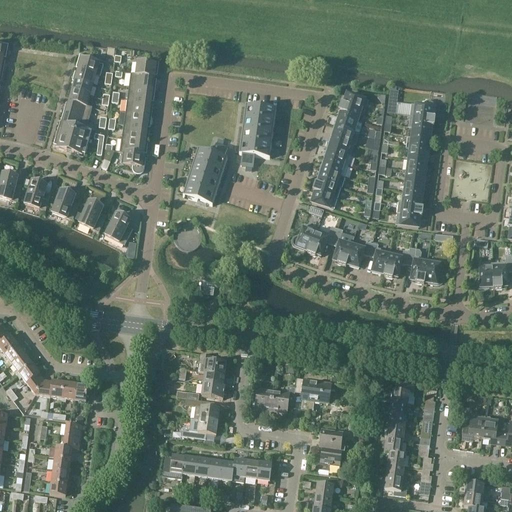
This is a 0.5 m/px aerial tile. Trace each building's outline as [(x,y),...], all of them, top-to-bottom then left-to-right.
[(80,67),(78,72),(95,76),(99,78),(103,66),(90,63),(91,59),(80,56),(77,66),(80,67)] [(136,75),(130,75),(153,78),(154,73),(157,74),(158,63),(147,62),(146,65),(138,64),(136,75)] [(92,87),(95,76),(78,72),(77,76),(74,76),(73,81),(92,87)] [(130,75),(129,88),(155,92),(156,83),(153,83),(153,78),(130,75)] [(75,83),(72,93),(89,97),(92,87),(73,81),(72,82),(75,83)] [(129,88),(127,101),(150,104),(150,100),(153,100),(155,92),(129,88)] [(92,109),(86,107),(89,97),(72,93),(70,103),(92,109)] [(341,106),(364,114),(368,102),(346,95),(343,106),(341,106)] [(381,105),(384,105),(385,97),(377,97),(377,100),(381,105)] [(149,109),(150,104),(127,101),(125,114),(151,118),(152,109),(149,109)] [(65,107),(63,114),(89,121),(92,109),(70,103),(68,107),(65,107)] [(433,105),(432,104),(431,103),(430,103),(429,103),(428,103),(427,103),(426,104),(425,104),(425,105),(424,106),(424,107),(423,107),(411,106),(410,118),(432,121),(434,109),(434,108),(434,107),(434,106),(433,106),(433,105)] [(340,114),(339,117),(361,124),(364,114),(341,106),(339,113),(340,114)] [(239,154),(239,156),(241,157),(240,167),(253,169),(254,158),(269,160),(270,157),(276,112),(245,107),(243,121),(242,134),(240,147),(239,154)] [(86,132),(89,121),(63,114),(61,121),(64,122),(63,126),(60,125),(91,134),(91,133),(86,132)] [(150,126),(151,118),(125,114),(123,127),(146,131),(147,126),(150,126)] [(361,125),(361,124),(339,117),(338,121),(336,120),(334,128),(358,136),(362,125),(361,125)] [(408,129),(412,129),(431,132),(431,128),(433,128),(434,121),(432,121),(410,118),(409,128),(408,129)] [(85,156),(91,134),(60,125),(54,148),(57,149),(57,150),(73,154),(73,157),(78,159),(79,156),(81,157),(82,156),(85,156)] [(146,135),(146,131),(123,127),(121,141),(147,144),(149,136),(146,135)] [(359,136),(358,136),(334,128),(331,135),(333,135),(332,139),(354,146),(355,147),(359,136)] [(412,129),(411,140),(429,143),(431,132),(412,129)] [(96,157),(101,157),(104,138),(95,136),(94,140),(98,141),(96,157)] [(350,157),(354,146),(332,139),(331,143),(329,142),(327,149),(347,156),(350,157)] [(429,143),(411,140),(407,140),(405,150),(409,151),(428,153),(429,150),(431,150),(431,143),(429,143)] [(120,154),(123,154),(143,157),(143,152),(146,153),(147,144),(121,141),(120,154)] [(198,151),(182,198),(212,207),(227,161),(224,160),(227,149),(215,145),(212,156),(198,151)] [(343,167),(347,156),(327,149),(324,157),(326,157),(325,161),(343,167)] [(409,151),(408,161),(427,164),(428,153),(409,151)] [(114,153),(111,152),(105,152),(104,161),(110,164),(114,153)] [(132,170),(132,171),(132,172),(133,172),(133,173),(134,174),(135,175),(136,175),(137,176),(138,176),(139,176),(140,175),(141,175),(142,174),(143,173),(143,172),(144,172),(144,171),(145,162),(142,162),(143,157),(123,154),(121,166),(132,167),(132,170)] [(322,164),(320,171),(339,177),(343,167),(325,161),(324,164),(322,164)] [(408,161),(406,172),(425,175),(427,164),(408,161)] [(319,179),(318,182),(336,188),(339,177),(320,171),(317,178),(319,179)] [(406,172),(405,183),(424,185),(425,175),(406,172)] [(17,179),(3,175),(0,186),(0,200),(18,205),(22,187),(16,186),(17,179)] [(333,199),(336,188),(318,182),(317,186),(315,185),(312,193),(314,194),(314,193),(333,199)] [(46,187),(32,183),(25,207),(45,213),(51,196),(44,194),(46,187)] [(405,183),(404,194),(422,196),(424,185),(405,183)] [(52,216),(66,221),(72,223),(79,206),(72,204),(75,198),(61,192),(52,216)] [(332,212),(336,200),(333,199),(314,193),(314,194),(311,205),(332,212)] [(421,207),(422,196),(404,194),(402,204),(421,207)] [(103,209),(89,203),(79,226),(99,235),(106,218),(100,215),(103,209)] [(398,204),(397,215),(419,218),(421,218),(422,211),(420,211),(421,207),(402,204),(398,204)] [(311,208),(309,214),(321,219),(323,212),(311,208)] [(418,230),(419,218),(397,215),(395,227),(418,230)] [(117,216),(105,238),(124,248),(133,232),(127,229),(130,222),(117,216)] [(296,249),(307,253),(308,254),(316,231),(304,226),(299,239),(297,239),(294,240),(292,242),(292,245),(293,247),(296,249)] [(328,235),(316,231),(307,254),(307,255),(315,258),(316,256),(320,258),(325,245),(331,247),(337,230),(331,229),(328,235)] [(337,266),(345,268),(351,247),(339,243),(342,232),(337,230),(331,247),(337,249),(333,263),(338,264),(337,266)] [(434,243),(452,245),(452,239),(435,237),(434,243)] [(136,245),(129,244),(127,260),(134,261),(136,245)] [(364,251),(351,247),(345,268),(346,267),(358,270),(362,257),(368,258),(372,245),(366,244),(364,251)] [(378,247),(372,245),(368,258),(375,260),(371,274),(384,277),(383,279),(384,279),(390,253),(377,250),(378,247)] [(415,285),(423,286),(427,261),(420,259),(421,255),(419,252),(410,250),(409,254),(406,267),(413,268),(410,282),(415,283),(415,285)] [(402,256),(390,253),(384,279),(392,280),(392,279),(397,280),(400,266),(406,267),(409,254),(403,253),(402,256)] [(492,265),(493,289),(493,291),(501,291),(501,289),(506,289),(506,275),(511,274),(511,273),(511,261),(511,257),(505,257),(505,265),(492,265)] [(424,285),(436,287),(439,286),(441,285),(442,282),(442,280),(441,277),(438,276),(440,263),(427,261),(423,286),(424,285)] [(480,290),(493,289),(492,265),(479,266),(479,279),(478,280),(477,280),(476,281),(475,282),(475,283),(474,284),(474,285),(475,286),(475,287),(475,288),(476,288),(477,289),(478,290),(479,290),(480,290)] [(204,289),(203,296),(212,297),(213,290),(204,289)] [(0,327),(0,344),(10,337),(1,326),(0,327)] [(17,347),(10,337),(0,344),(0,350),(2,353),(0,354),(2,358),(17,347)] [(7,360),(12,367),(25,357),(17,347),(2,358),(5,361),(7,360)] [(14,374),(17,378),(32,367),(25,357),(12,367),(16,372),(14,374)] [(200,357),(198,373),(224,377),(226,365),(213,363),(214,358),(200,357)] [(39,376),(32,367),(17,378),(19,380),(21,379),(26,386),(39,376)] [(204,375),(203,386),(223,388),(224,377),(198,373),(198,374),(204,375)] [(44,382),(39,376),(26,386),(35,397),(44,382)] [(314,404),(327,406),(327,405),(335,406),(337,389),(329,388),(330,385),(297,380),(295,390),(293,406),(294,406),(296,394),(303,395),(301,411),(312,413),(314,404)] [(35,397),(49,399),(51,383),(44,382),(35,397)] [(57,402),(61,403),(63,384),(51,383),(49,399),(57,400),(57,402)] [(65,401),(73,402),(75,386),(63,384),(61,403),(65,403),(65,401)] [(257,411),(270,413),(273,393),(260,391),(261,385),(253,384),(251,401),(258,402),(257,411)] [(392,392),(391,404),(407,407),(409,395),(413,396),(414,388),(395,385),(394,392),(392,392)] [(87,387),(75,386),(73,402),(81,403),(80,406),(85,406),(87,387)] [(223,389),(223,388),(203,386),(201,398),(222,401),(224,389),(223,389)] [(286,395),(273,393),(270,413),(284,415),(286,405),(293,406),(295,390),(287,388),(286,395)] [(6,393),(10,398),(14,395),(10,390),(6,393)] [(185,401),(188,401),(189,395),(177,393),(176,399),(185,401)] [(194,420),(193,421),(217,424),(219,423),(219,419),(218,418),(219,412),(203,410),(204,404),(185,401),(185,407),(196,409),(194,420)] [(406,419),(407,407),(391,404),(389,417),(406,419)] [(389,417),(387,429),(404,431),(406,419),(389,417)] [(470,421),(469,428),(463,428),(461,441),(468,441),(468,439),(481,441),(484,419),(479,418),(478,422),(470,421)] [(490,420),(484,419),(481,441),(495,443),(494,445),(500,446),(503,424),(504,422),(498,421),(497,425),(489,424),(490,420)] [(216,437),(217,424),(193,421),(193,425),(198,426),(197,435),(216,437)] [(507,444),(511,444),(511,426),(509,426),(509,425),(503,424),(500,446),(506,447),(507,444)] [(82,427),(66,425),(64,438),(80,440),(82,427)] [(386,438),(386,441),(402,444),(404,431),(387,429),(387,430),(384,430),(383,438),(386,438)] [(319,449),(322,450),(341,453),(344,453),(346,441),(342,440),(343,434),(321,431),(319,449)] [(195,434),(181,432),(180,438),(194,440),(195,434)] [(64,438),(63,449),(72,450),(71,451),(79,452),(80,440),(64,438)] [(386,442),(383,441),(382,449),(385,449),(384,453),(406,457),(406,456),(401,456),(402,444),(386,441),(386,442)] [(71,451),(72,450),(63,449),(56,448),(54,461),(70,463),(71,451)] [(339,468),(341,453),(322,450),(320,460),(316,459),(315,470),(329,473),(329,466),(339,468)] [(389,455),(387,466),(404,469),(406,457),(384,453),(384,454),(389,455)] [(181,482),(182,476),(184,459),(172,458),(171,460),(165,459),(163,479),(181,482)] [(197,461),(184,459),(182,476),(194,478),(197,461)] [(234,461),(233,466),(234,466),(231,483),(232,483),(232,484),(244,486),(244,480),(246,463),(247,460),(239,459),(238,462),(234,461)] [(54,461),(52,472),(68,474),(70,463),(54,461)] [(209,463),(197,461),(194,478),(207,479),(209,463)] [(207,479),(219,481),(221,464),(209,463),(207,479)] [(244,480),(256,481),(259,465),(246,463),(244,480)] [(221,464),(219,481),(231,483),(234,466),(233,466),(221,464)] [(272,467),(259,465),(256,481),(269,483),(272,467)] [(387,466),(386,479),(402,481),(404,469),(387,466)] [(52,472),(51,484),(67,486),(68,474),(52,472)] [(402,481),(386,479),(384,492),(394,493),(394,497),(405,499),(407,482),(402,481)] [(65,498),(67,486),(51,484),(49,496),(65,498)] [(467,484),(465,497),(482,499),(483,486),(467,484)] [(317,485),(315,498),(332,500),(333,487),(317,485)] [(480,511),(482,499),(465,497),(463,509),(468,510),(482,511),(484,511),(485,511),(480,511)] [(315,498),(313,510),(327,511),(329,511),(332,500),(315,498)]
